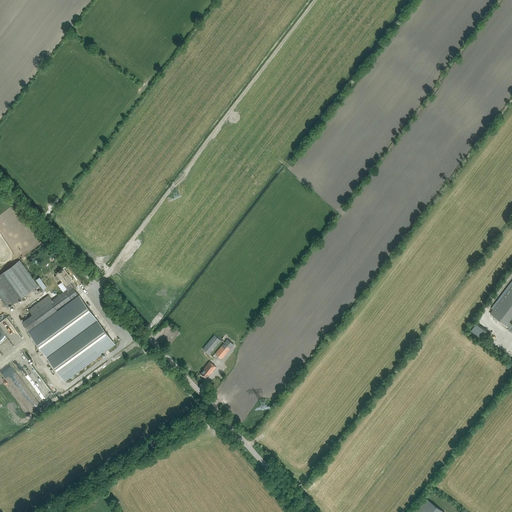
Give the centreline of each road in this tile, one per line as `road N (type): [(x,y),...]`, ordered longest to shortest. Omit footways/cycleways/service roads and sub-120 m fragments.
road 1 (tertiary): [(303,511),(0,184)]
road 2 (track): [(213,407),(44,511)]
